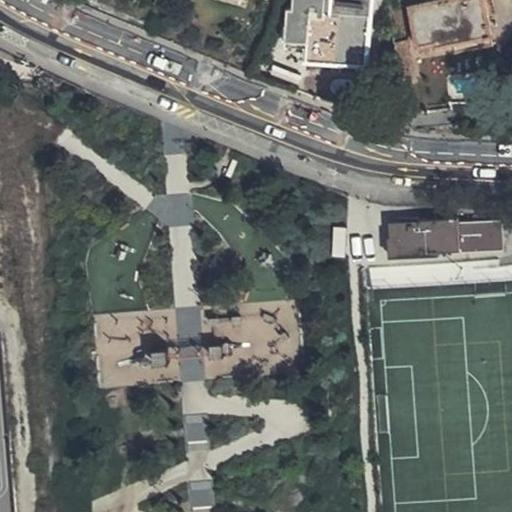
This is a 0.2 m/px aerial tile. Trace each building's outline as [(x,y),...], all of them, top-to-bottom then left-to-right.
[(363,58),(367,0),(289,0),(289,5),(285,4),(282,34),(304,37),(303,56),(363,58)] [(431,42),(449,39),(486,31),(479,0),(424,0),(406,4),(413,43),(430,39),(431,42)] [(486,31),(449,39),(451,49),(485,42),(488,41),(486,31)] [(268,79),(287,87),(299,53),(281,46),(268,79)] [(505,215),(391,219),(392,250),(506,246),(505,215)] [(498,254),(358,266),(362,297),(511,283),(511,264),(499,266),(498,254)] [(304,363),(301,340),(274,343),(277,366),(304,363)] [(0,511),(15,511),(13,491),(0,492),(0,511)]
